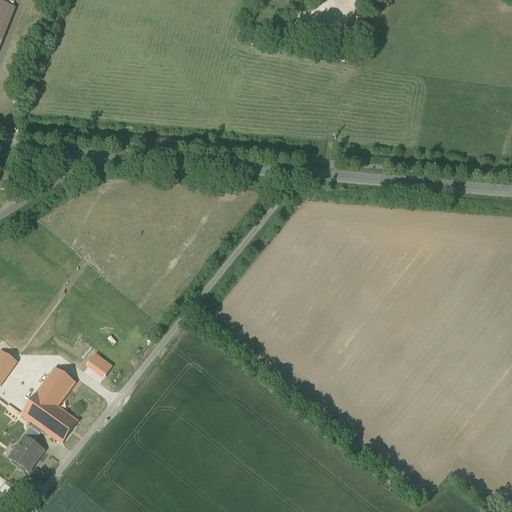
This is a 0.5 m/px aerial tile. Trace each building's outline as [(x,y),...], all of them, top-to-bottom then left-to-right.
[(0,3),(0,45),(14,9),(12,8),(0,3)] [(9,175),(0,174),(0,190),(8,191),(9,175)] [(2,352),(0,354),(0,385),(16,363),(2,352)] [(56,370),(38,394),(22,416),(62,445),(79,423),(58,408),(76,384),(56,370)] [(25,438),(19,447),(20,448),(11,461),(28,473),(37,460),(38,461),(45,452),(25,438)]
